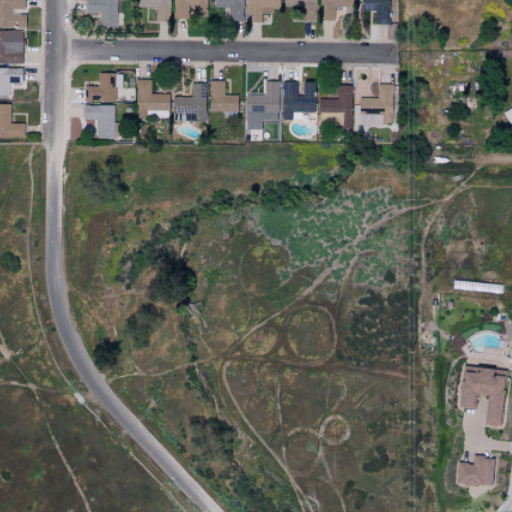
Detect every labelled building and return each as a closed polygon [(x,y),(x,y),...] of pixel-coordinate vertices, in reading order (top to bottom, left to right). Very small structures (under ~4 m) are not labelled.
[(0,0),(0,26),(24,28),(24,12),(22,12),(22,0),(0,0)] [(115,0),(83,0),(84,12),(98,12),(98,26),(115,26),(115,0)] [(167,0),(134,0),(135,7),(154,8),(154,21),(168,21),(167,0)] [(204,0),(172,0),(172,17),(182,17),(182,6),(192,6),(192,17),(205,17),(204,0)] [(242,0),(212,0),(212,7),(227,8),(226,21),(241,22),(242,0)] [(277,0),(245,0),(245,22),(259,22),(259,14),(269,14),(269,9),(277,9),(277,0)] [(334,19),(334,6),(343,6),(343,0),(317,0),(318,5),(325,5),(325,13),(325,19),(334,19)] [(373,24),(387,24),(386,0),(358,0),(359,10),(373,10),(373,24)] [(0,63),(20,64),(20,30),(0,30),(0,63)] [(0,95),(7,96),(7,82),(20,82),(20,68),(0,67),(0,95)] [(114,73),(97,72),(97,86),(83,86),(82,101),(114,102),(114,73)] [(149,80),(135,80),(135,118),(166,118),(166,94),(149,94),(149,80)] [(235,95),(223,95),(223,80),(208,81),(208,112),(235,111),(235,95)] [(277,81),(262,81),(262,94),(244,94),(244,129),(260,129),(260,120),(276,121),(277,81)] [(300,82),(300,95),(295,95),(295,82),(280,82),(280,120),(291,120),(291,113),(312,113),(312,82),(300,82)] [(170,121),(204,121),(204,83),(189,83),(189,97),(171,96),(170,121)] [(390,124),(391,84),(376,84),(376,98),(358,97),(357,116),(360,116),(359,123),(390,124)] [(317,99),(317,124),(349,124),(350,85),(336,85),(335,99),(317,99)] [(0,137),(22,138),(22,123),(8,123),(9,104),(0,103),(0,137)] [(113,105),(81,104),(81,120),(95,120),(95,139),(112,139),(113,105)] [(503,370),(459,366),(456,407),(471,408),(472,394),(484,395),(481,425),(498,426),(503,370)] [(490,486),(491,457),(470,456),(470,463),(455,463),(454,485),(490,486)]
